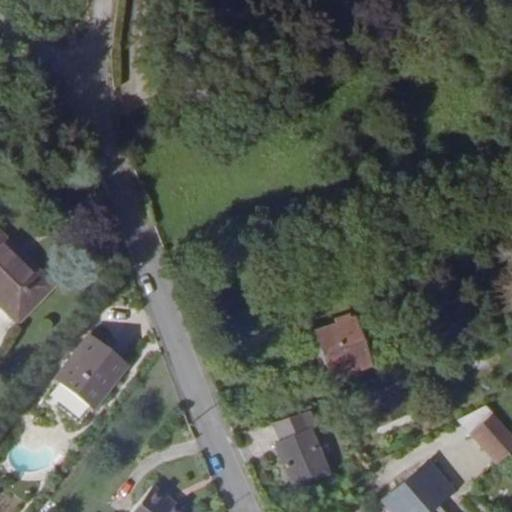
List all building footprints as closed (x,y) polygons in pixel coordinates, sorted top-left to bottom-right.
[(0,233),(0,299),(27,322),(60,285),(0,233)] [(330,377),(368,364),(352,318),(315,332),(330,377)] [(89,338),(38,397),(48,407),(52,404),(71,420),(83,408),(84,404),(119,364),(89,338)] [(440,384),(450,381),(445,368),(437,371),(440,384)] [(393,400),(395,400),(390,386),(361,396),(372,425),(398,415),(393,400)] [(327,470),(301,412),(275,421),(284,442),(279,445),(296,484),(327,470)] [(497,462),(511,448),(511,432),(495,413),(472,432),(497,462)] [(417,454),(403,466),(426,495),(441,482),(417,454)] [(426,495),(403,466),(372,489),(385,506),(403,492),(414,505),(426,495)] [(156,490),(136,511),(171,511),(165,506),(169,502),(156,490)] [(419,511),(414,505),(403,492),(385,506),(389,511),(419,511)] [(172,511),(176,508),(169,502),(165,506),(171,511),(172,511)]
